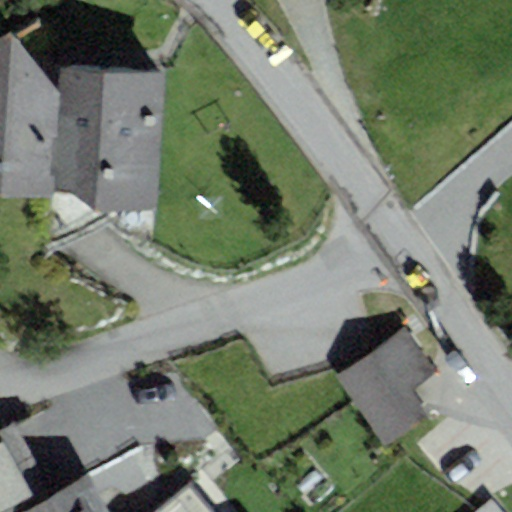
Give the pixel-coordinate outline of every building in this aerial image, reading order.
[(52,201),(53,192),(57,88),(8,34),(0,37),(0,196),(1,198),(52,201)] [(60,67),(57,88),(53,192),(72,193),(94,212),(157,210),(167,73),(60,67)] [(407,327),(335,376),(383,446),(428,415),(412,391),(438,373),(407,327)] [(22,511),(55,495),(14,423),(0,430),(0,511),(22,511)] [(22,511),(106,511),(87,476),(55,495),(22,511)] [(213,511),(189,483),(155,511),(213,511)] [(500,511),(491,501),(477,511),(500,511)]
